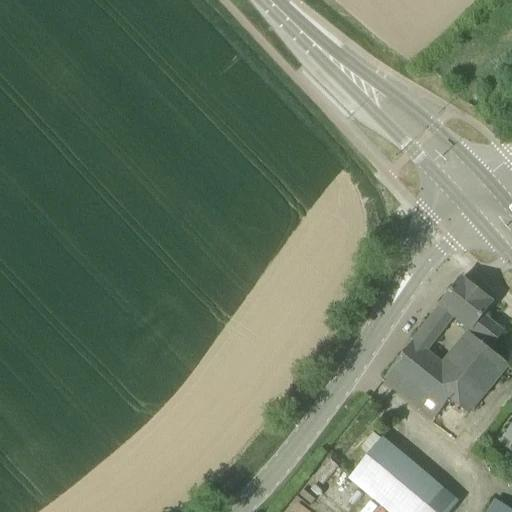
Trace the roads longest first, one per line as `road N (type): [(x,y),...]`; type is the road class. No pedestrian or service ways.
road 1 (tertiary): [(486,181),(395,97),(281,15)]
road 2 (tertiary): [(281,15),(452,191)]
road 3 (tertiary): [(241,511),(321,414),(383,320)]
road 4 (tertiary): [(452,191),(404,261),(383,320)]
road 5 (tertiary): [(383,320),(474,214)]
